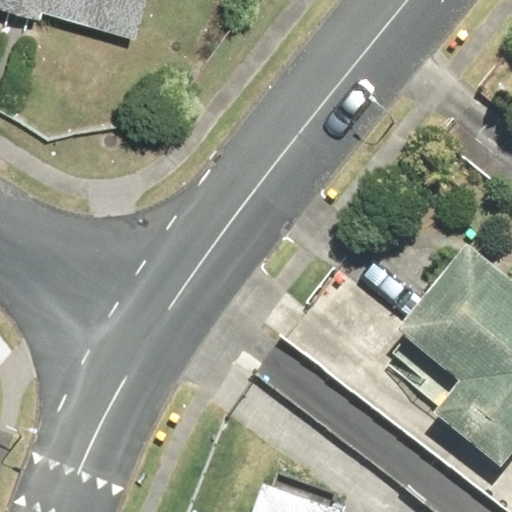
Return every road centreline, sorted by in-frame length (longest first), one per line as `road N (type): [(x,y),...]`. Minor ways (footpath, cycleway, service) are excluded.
road 1 (residential): [(403,0),(130,324)]
road 2 (residential): [(130,324),(63,511)]
road 3 (residential): [(0,244),(130,324)]
